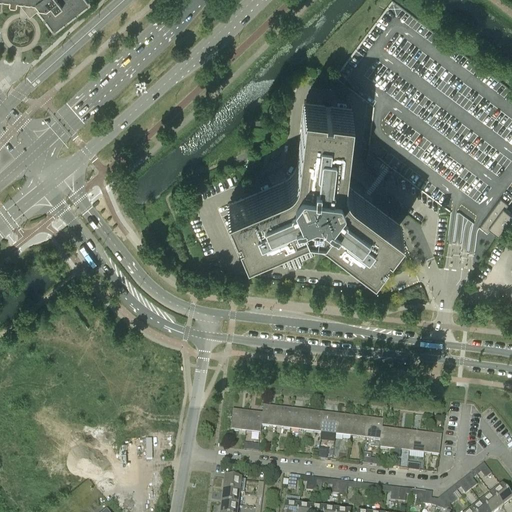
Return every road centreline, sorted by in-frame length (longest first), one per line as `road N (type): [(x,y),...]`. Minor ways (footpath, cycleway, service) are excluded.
road 1 (residential): [(511,465),(501,451),(490,452),(446,483),(186,453)]
road 2 (secondary): [(62,173),(260,0)]
road 3 (tertiary): [(207,336),(437,359)]
road 4 (tertiary): [(439,344),(211,312)]
road 5 (tertiary): [(43,186),(136,304),(207,336)]
road 6 (secondary): [(199,0),(40,147)]
road 7 (tertiary): [(211,312),(151,287),(62,173)]
